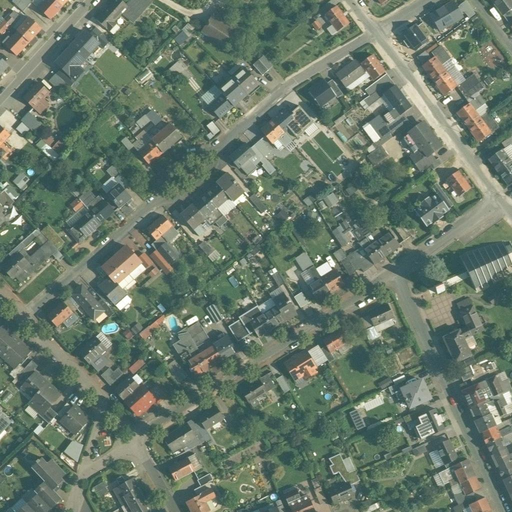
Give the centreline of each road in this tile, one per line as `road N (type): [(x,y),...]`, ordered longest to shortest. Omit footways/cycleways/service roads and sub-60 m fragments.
road 1 (residential): [(395,270),(500,511)]
road 2 (residential): [(395,270),(197,393)]
road 3 (residential): [(375,32),(498,198)]
road 4 (residential): [(214,147),(289,84),(375,32)]
road 5 (residential): [(24,317),(160,198)]
road 6 (residential): [(24,317),(127,435)]
road 7 (residential): [(90,0),(0,100)]
road 8 (residential): [(498,198),(395,270)]
